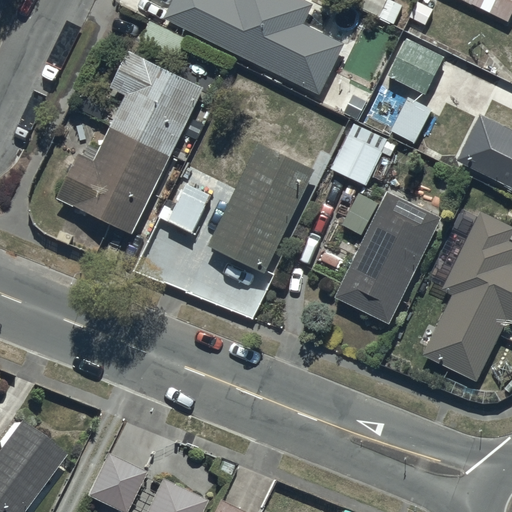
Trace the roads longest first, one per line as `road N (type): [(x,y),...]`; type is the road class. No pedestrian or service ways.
road 1 (tertiary): [(487,485),(0,295)]
road 2 (residential): [(60,0),(0,126)]
